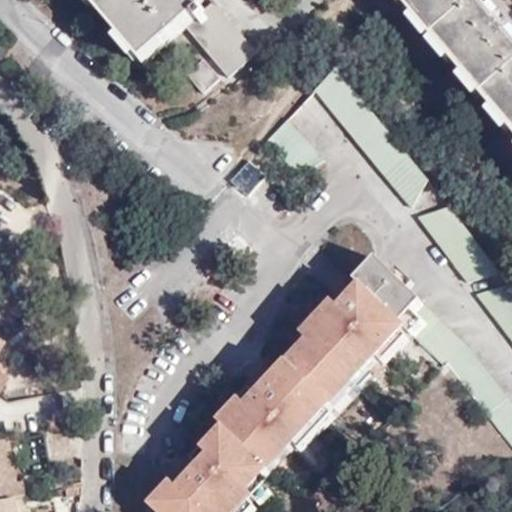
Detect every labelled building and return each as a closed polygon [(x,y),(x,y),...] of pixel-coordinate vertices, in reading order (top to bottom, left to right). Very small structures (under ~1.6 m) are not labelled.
[(91,0),(144,61),(186,26),(206,9),(198,0),(91,0)] [(216,0),(206,9),(186,26),(228,75),(258,49),(216,0)] [(402,0),(511,131),(511,38),(496,19),(479,0),(402,0)] [(219,79),(203,59),(185,74),(202,94),(219,79)] [(384,171),(386,174),(403,153),(406,150),(341,72),(321,93),(338,106),(335,111),(348,118),(346,123),(356,130),(355,134),(366,141),(365,147),(377,155),(375,159),(387,168),(384,171)] [(293,122),(273,143),(303,179),(327,163),(293,122)] [(403,153),(386,174),(394,181),(392,186),(404,193),(402,198),(415,206),(427,183),(403,153)] [(499,275),(450,210),(424,218),(427,234),(434,232),(437,246),(443,245),(446,260),(452,258),(455,273),(462,271),(464,286),(499,275)] [(263,484),(407,333),(427,311),(376,262),(355,285),(367,295),(349,314),(344,309),(334,318),(329,312),(304,338),(311,344),(289,367),(295,372),(272,396),(271,396),(267,399),(263,394),(247,411),(241,417),(234,411),(220,426),(225,432),(205,452),(213,460),(197,476),(202,481),(186,498),(174,486),(152,509),(155,511),(248,511),(258,502),(251,496),(263,484)] [(367,295),(355,285),(347,293),(329,312),(334,318),(344,309),(349,314),(367,295)] [(511,291),(508,287),(481,295),(486,310),(492,309),(495,323),(502,322),(505,336),(511,334),(511,336),(511,291)] [(511,405),(476,358),(427,311),(407,333),(444,369),(448,365),(511,448),(511,405)] [(0,326),(0,378),(11,386),(21,370),(3,357),(15,336),(0,326)] [(295,372),(289,367),(278,378),(263,394),(267,399),(271,396),(272,396),(295,372)] [(241,417),(247,411),(240,405),(234,411),(241,417)] [(35,459),(32,434),(8,438),(11,463),(35,459)] [(8,438),(0,439),(0,503),(22,500),(19,482),(13,482),(11,463),(8,438)] [(190,469),(174,486),(186,498),(202,481),(197,476),(213,460),(205,452),(190,469)] [(274,495),(263,484),(251,496),(258,502),(263,507),(274,495)] [(24,511),(22,500),(0,503),(0,511),(27,511),(24,511)]
